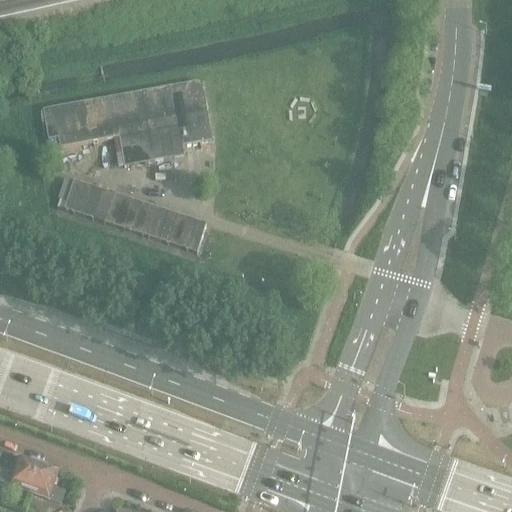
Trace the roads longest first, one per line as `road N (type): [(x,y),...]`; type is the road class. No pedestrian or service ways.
road 1 (primary): [(331,443),(0,316)]
road 2 (primary): [(0,379),(318,501)]
road 3 (tertiary): [(368,457),(378,403),(415,305)]
road 4 (tertiary): [(386,297),(331,443)]
road 5 (tertiary): [(457,9),(434,162)]
road 6 (primary): [(511,504),(368,457)]
road 7 (tertiary): [(415,305),(439,185),(434,162)]
road 8 (tertiary): [(434,162),(421,179),(386,297)]
